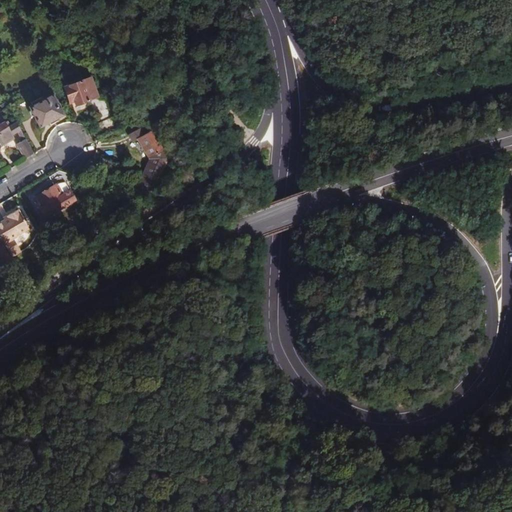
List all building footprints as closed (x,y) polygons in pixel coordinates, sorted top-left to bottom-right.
[(81,45),(90,57),(94,54),(85,42),(81,45)] [(90,77),(82,80),(64,87),(70,103),(73,101),(74,105),(89,99),(98,96),(90,77)] [(29,107),(39,126),(62,113),(52,94),(29,107)] [(0,124),(0,145),(13,138),(10,134),(6,127),(3,122),(0,124)] [(142,176),(158,182),(168,156),(150,130),(144,134),(139,127),(128,135),(133,142),(137,139),(150,159),(142,176)] [(21,130),(19,132),(22,138),(20,140),(22,142),(27,139),(21,130)] [(35,153),(27,139),(22,142),(18,145),(26,158),(35,153)] [(77,204),(87,198),(67,174),(58,170),(48,176),(54,185),(36,196),(39,202),(48,217),(75,201),(77,204)] [(139,189),(149,192),(150,186),(152,182),(142,179),(139,189)] [(48,217),(39,202),(36,204),(44,219),(48,217)] [(5,220),(0,223),(0,235),(5,244),(29,229),(18,210),(7,216),(8,217),(8,218),(5,220)] [(0,235),(0,255),(3,259),(0,261),(0,268),(2,273),(17,264),(5,244),(0,235)]
